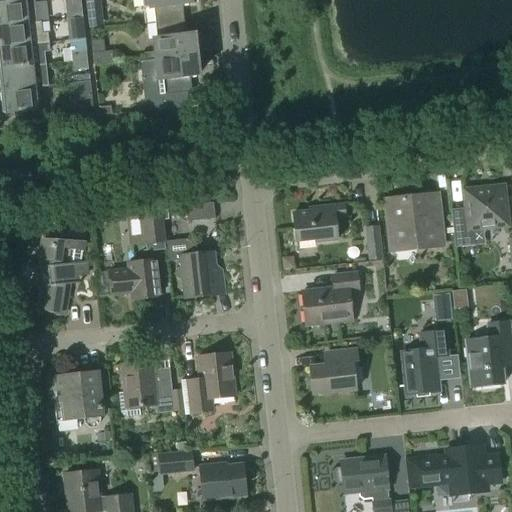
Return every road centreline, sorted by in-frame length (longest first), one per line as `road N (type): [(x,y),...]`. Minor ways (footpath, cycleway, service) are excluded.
road 1 (residential): [(33,511),(23,351),(34,342),(262,317)]
road 2 (residential): [(511,153),(248,182)]
road 3 (residential): [(278,444),(511,411)]
road 4 (residential): [(248,182),(227,0)]
road 5 (residential): [(262,317),(248,182)]
road 6 (residential): [(278,444),(262,317)]
